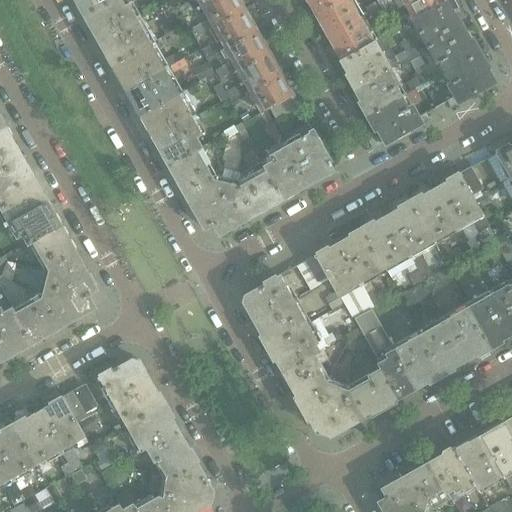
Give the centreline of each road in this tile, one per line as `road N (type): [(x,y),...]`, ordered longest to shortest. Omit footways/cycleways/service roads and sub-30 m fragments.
road 1 (residential): [(202,275),(48,0)]
road 2 (residential): [(0,69),(140,318)]
road 3 (residential): [(325,473),(302,451),(202,275)]
road 4 (residential): [(140,318),(236,488),(241,511)]
road 5 (residential): [(511,368),(325,473)]
road 6 (residential): [(373,179),(272,0)]
road 7 (residential): [(202,275),(373,179)]
road 8 (residential): [(0,397),(140,318)]
road 9 (residential): [(373,179),(511,100)]
